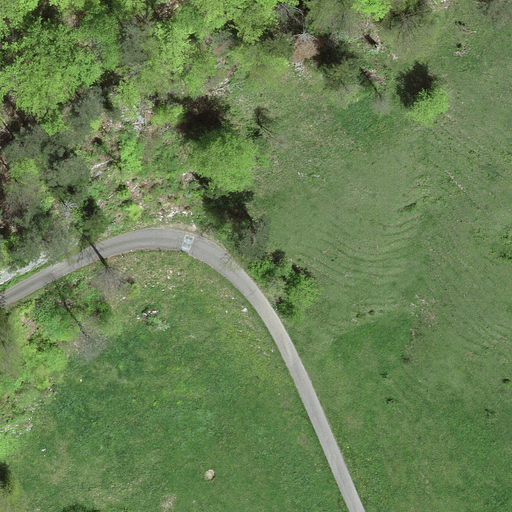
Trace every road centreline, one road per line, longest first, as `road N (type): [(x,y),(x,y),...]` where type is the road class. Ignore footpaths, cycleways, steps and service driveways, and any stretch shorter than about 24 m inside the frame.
road 1 (unclassified): [(357,511),(280,334),(247,288),(195,246),(169,237),(119,244),(0,302)]
road 2 (track): [(0,131),(173,0)]
